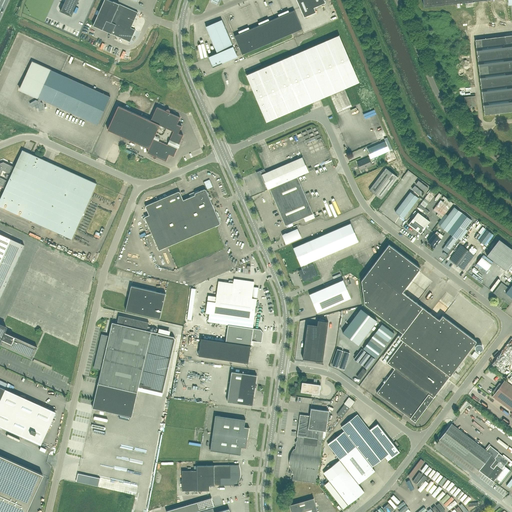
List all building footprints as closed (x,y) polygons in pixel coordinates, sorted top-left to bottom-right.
[(65,0),(60,11),(71,16),(77,0),(65,0)] [(139,10),(116,0),(104,0),(93,26),(130,42),(134,33),(129,31),(139,10)] [(296,0),(304,18),(316,12),(314,8),(325,3),(324,0),(296,0)] [(302,29),(294,10),(293,10),(294,10),(234,36),(234,35),(242,55),(302,29),(302,30),(302,29)] [(213,67),(237,57),(221,20),(206,27),(217,53),(208,57),(213,67)] [(359,82),(339,35),(246,75),(266,122),(359,82)] [(511,111),(511,35),(475,40),(484,115),(511,111)] [(104,42),(102,47),(108,50),(114,53),(117,47),(104,42)] [(19,89),(38,98),(39,98),(38,100),(36,100),(30,103),(32,107),(35,106),(36,108),(39,107),(39,110),(44,110),(42,103),(40,102),(41,99),(97,125),(110,97),(51,70),(32,61),(19,89)] [(475,96),(464,97),(465,107),(476,106),(475,96)] [(151,120),(118,106),(107,130),(149,148),(147,152),(153,155),(153,156),(153,157),(153,158),(154,158),(155,158),(156,158),(156,157),(157,157),(166,161),(169,154),(173,156),(183,135),(178,133),(181,126),(177,124),(180,117),(169,112),(170,112),(170,111),(169,110),(169,109),(168,109),(167,109),(166,110),(166,111),(157,107),(151,120)] [(389,150),(385,141),(367,149),(369,154),(368,154),(369,157),(357,162),(360,170),(372,165),(369,159),(389,150)] [(96,184),(22,150),(14,167),(3,162),(0,163),(0,185),(5,188),(0,199),(0,206),(72,239),(96,184)] [(264,169),(256,172),(258,177),(262,185),(262,187),(264,191),(269,189),(297,177),(308,172),(302,157),(280,167),(265,173),(264,169)] [(398,177),(386,168),(369,190),(381,199),(398,177)] [(297,177),(269,189),(285,226),(304,217),(306,221),(315,216),(297,177)] [(205,189),(204,189),(203,189),(199,191),(198,190),(189,194),(190,197),(183,200),(180,193),(180,192),(179,192),(178,192),(147,205),(146,205),(146,206),(146,207),(149,215),(144,217),(159,250),(219,225),(220,223),(220,222),(206,190),(205,189)] [(440,194),(433,189),(425,200),(431,205),(440,194)] [(418,198),(410,192),(395,212),(403,218),(418,198)] [(118,212),(124,197),(121,196),(115,211),(118,212)] [(445,197),(442,201),(448,205),(449,204),(452,206),(454,203),(445,197)] [(453,207),(439,225),(447,232),(461,213),(453,207)] [(430,221),(417,212),(408,224),(420,234),(430,221)] [(472,220),(462,213),(447,232),(452,236),(445,245),(450,249),(472,220)] [(303,281),(308,279),(309,280),(310,281),(311,280),(312,280),(313,278),(313,277),(317,275),(312,261),(358,241),(350,223),(293,248),(302,269),(298,271),(303,281)] [(469,235),(476,241),(486,229),(478,223),(469,235)] [(297,227),(281,233),(284,241),(285,243),(301,236),(299,231),(297,227)] [(441,239),(440,239),(442,236),(439,233),(436,231),(434,234),(428,242),(431,244),(430,245),(434,248),(441,239)] [(0,297),(24,245),(0,234),(0,344),(31,359),(36,347),(3,332),(6,327),(0,324),(0,297)] [(420,268),(389,244),(361,280),(364,304),(403,333),(399,338),(403,341),(386,363),(394,369),(376,393),(415,422),(476,341),(442,316),(439,320),(402,292),(420,268)] [(463,270),(474,255),(460,245),(449,259),(463,270)] [(170,248),(162,251),(163,256),(162,256),(162,265),(167,265),(169,269),(175,269),(177,269),(170,248)] [(206,313),(254,320),(257,299),(252,298),(254,282),(234,279),(233,283),(218,281),(216,297),(208,296),(206,313)] [(351,298),(343,279),(309,294),(309,295),(322,311),(351,298)] [(511,284),(509,288),(501,282),(493,293),(501,299),(502,300),(503,301),(504,301),(509,305),(511,301),(511,284)] [(165,294),(131,286),(125,310),(160,318),(165,294)] [(362,310),(344,334),(360,346),(378,322),(362,310)] [(101,369),(92,408),(132,417),(139,387),(158,391),(165,360),(170,361),(176,337),(151,331),(152,327),(147,326),(148,322),(119,315),(117,323),(112,322),(109,336),(102,335),(94,368),(101,369)] [(303,358),(323,361),(329,321),(319,319),(318,324),(308,323),(303,358)] [(382,324),(363,348),(376,358),(394,333),(382,324)] [(201,339),(251,346),(251,345),(251,341),(261,342),(263,332),(260,329),(228,325),(225,342),(200,338),(200,339),(201,339)] [(251,346),(201,339),(198,356),(248,363),(251,346)] [(365,368),(359,376),(362,378),(368,370),(365,368)] [(257,375),(231,371),(227,402),(252,405),(255,388),(256,388),(256,385),(255,385),(257,375)] [(511,386),(504,380),(492,396),(511,411),(511,386)] [(320,385),(302,382),(301,392),(319,394),(320,385)] [(367,390),(371,386),(366,382),(362,386),(367,390)] [(55,412),(4,389),(0,397),(0,427),(40,445),(55,412)] [(344,404),(337,414),(342,418),(354,401),(349,397),(344,403),(344,404)] [(300,414),(298,427),(296,437),(317,440),(318,430),(326,431),(329,411),(311,408),(310,416),(300,414)] [(340,460),(323,473),(329,481),(325,484),(343,508),(364,492),(358,484),(375,471),(372,467),(385,457),(388,461),(400,452),(378,423),(370,430),(358,414),(342,427),(345,431),(328,444),(340,460)] [(212,433),(248,438),(249,428),(244,427),(245,419),(215,415),(212,433)] [(466,420),(480,429),(482,425),(468,417),(466,420)] [(479,470),(487,477),(493,481),(495,478),(499,481),(502,478),(503,479),(506,474),(501,470),(502,469),(501,469),(504,465),(503,465),(507,460),(490,446),(486,451),(451,424),(439,440),(479,470)] [(246,449),(248,438),(212,433),(210,450),(240,454),(241,447),(246,449)] [(305,439),(297,438),(292,473),(294,473),(293,480),(316,483),(322,441),(317,441),(316,445),(306,444),(304,442),(305,439)] [(0,511),(24,511),(42,474),(0,455),(0,511)] [(422,458),(410,475),(414,478),(426,461),(422,458)] [(182,471),(183,491),(209,490),(209,485),(238,485),(238,481),(239,481),(239,479),(240,477),(240,475),(240,473),(240,471),(240,469),(239,467),(239,465),(234,465),(197,465),(197,471),(182,471)] [(212,497),(196,502),(198,511),(214,506),(212,497)] [(317,511),(313,498),(289,505),(291,511),(317,511)] [(196,502),(186,505),(188,511),(193,511),(198,511),(196,502)]
